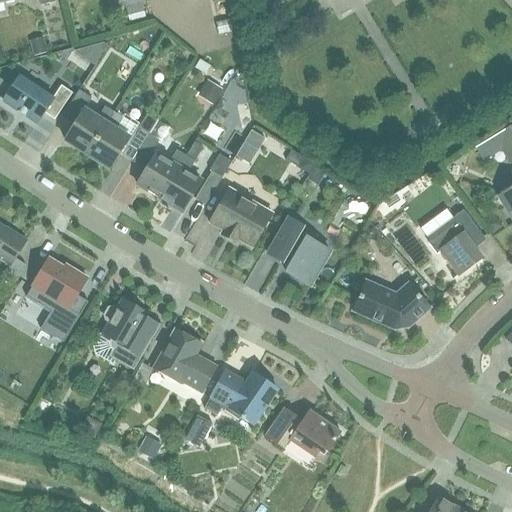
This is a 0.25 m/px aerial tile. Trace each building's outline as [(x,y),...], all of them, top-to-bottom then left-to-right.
[(142,2),(126,6),(128,16),(144,12),(142,2)] [(43,42),(32,45),(35,56),(47,53),(43,42)] [(53,99),(20,77),(4,101),(38,123),(44,113),(55,120),(72,94),(61,86),(53,99)] [(208,82),(198,97),(212,106),(222,90),(208,82)] [(87,155),(114,113),(105,107),(98,119),(84,111),(92,99),(79,91),(62,118),(74,126),(65,141),(87,155)] [(119,154),(131,161),(148,134),(139,128),(136,127),(129,139),(116,130),(123,119),(114,113),(87,155),(110,169),(119,154)] [(146,116),(139,128),(148,134),(156,122),(146,116)] [(511,125),(493,137),(510,165),(511,163),(511,125)] [(148,134),(131,161),(143,169),(160,141),(148,134)] [(186,156),(160,199),(183,213),(201,182),(188,174),(203,148),(194,143),(186,156)] [(296,165),(301,156),(286,148),(281,157),(296,165)] [(137,185),(160,199),(186,156),(177,151),(170,162),(156,154),(137,185)] [(304,158),(298,169),(309,175),(315,164),(304,158)] [(316,165),(307,179),(318,186),(327,171),(316,165)] [(212,172),(195,199),(205,206),(222,178),(212,172)] [(511,190),(499,197),(511,217),(511,172),(511,175),(509,182),(509,186),(511,190)] [(255,209),(257,205),(230,189),(209,224),(223,232),(221,235),(237,244),(239,241),(252,249),(270,218),(255,209)] [(440,252),(458,277),(483,259),(473,245),(484,237),(464,211),(453,219),(456,223),(428,244),(437,255),(440,252)] [(495,218),(486,226),(493,235),(502,228),(495,218)] [(286,273),(310,287),(331,252),(315,243),(319,237),(303,228),(304,228),(289,219),(268,255),(283,264),(284,261),(291,265),(286,273)] [(26,242),(0,225),(0,260),(9,266),(1,278),(13,286),(26,266),(15,259),(26,242)] [(32,287),(26,298),(51,313),(41,330),(64,343),(72,330),(88,303),(77,296),(87,279),(73,270),(71,273),(49,260),(32,287)] [(353,312),(395,330),(396,328),(406,326),(408,328),(430,309),(409,284),(396,295),(366,282),(353,312)] [(133,369),(150,340),(141,334),(142,334),(140,329),(149,315),(122,300),(117,310),(113,308),(108,309),(105,316),(106,320),(109,323),(102,335),(112,340),(111,343),(112,348),(119,352),(115,359),(133,369)] [(182,383),(202,394),(217,367),(197,356),(202,345),(175,330),(153,369),(181,384),(182,383)] [(140,382),(148,365),(139,361),(131,377),(140,382)] [(278,390),(253,374),(246,384),(225,372),(204,409),(217,416),(221,409),(238,420),(242,418),(253,426),(278,390)] [(285,409),(265,437),(284,450),(290,441),(315,458),(322,449),(327,453),(341,433),(309,411),(302,421),(285,409)] [(188,432),(184,438),(200,447),(204,441),(212,425),(196,416),(188,432)] [(87,418),(79,432),(93,440),(101,426),(87,418)] [(148,437),(139,453),(153,461),(162,445),(148,437)] [(458,511),(460,510),(439,497),(429,511),(458,511)]
